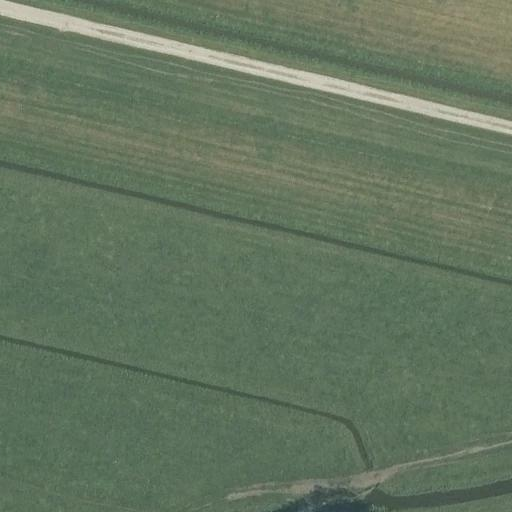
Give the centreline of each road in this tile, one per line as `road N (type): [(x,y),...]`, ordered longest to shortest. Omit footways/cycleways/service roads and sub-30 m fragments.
road 1 (track): [(511,130),(0,5)]
road 2 (track): [(511,439),(299,495)]
